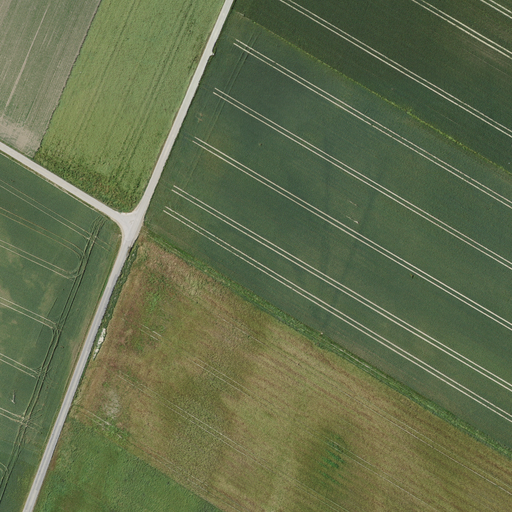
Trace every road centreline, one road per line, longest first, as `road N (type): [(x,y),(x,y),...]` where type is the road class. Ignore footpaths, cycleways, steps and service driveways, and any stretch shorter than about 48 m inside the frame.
road 1 (track): [(230,0),(26,511)]
road 2 (track): [(134,226),(0,144)]
